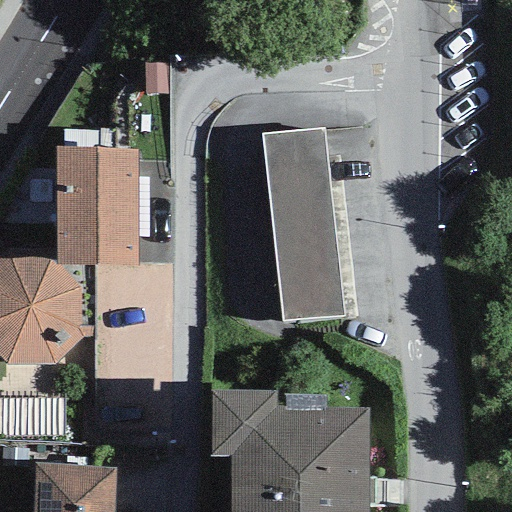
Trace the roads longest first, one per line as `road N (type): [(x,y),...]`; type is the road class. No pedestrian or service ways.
road 1 (residential): [(399,73),(234,79),(201,85),(183,111),(177,511)]
road 2 (residential): [(437,511),(439,463),(399,73)]
